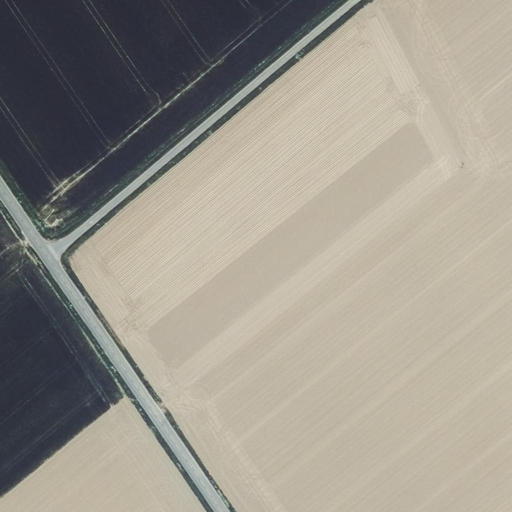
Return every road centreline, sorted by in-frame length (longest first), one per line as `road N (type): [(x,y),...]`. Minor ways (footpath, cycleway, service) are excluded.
road 1 (unclassified): [(355,0),(47,256)]
road 2 (tertiary): [(222,511),(47,256)]
